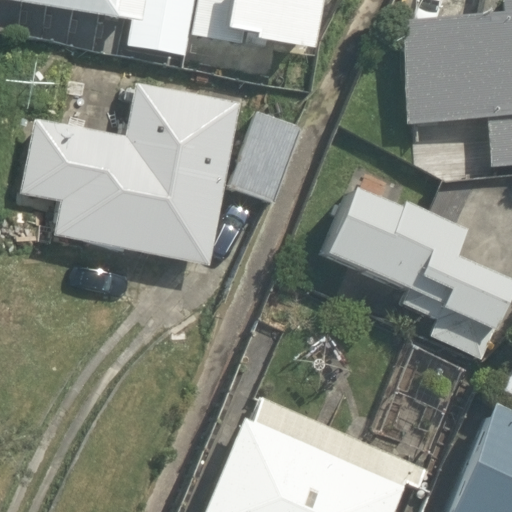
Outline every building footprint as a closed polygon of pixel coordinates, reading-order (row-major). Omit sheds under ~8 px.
[(195,0),(0,0),(0,3),(134,27),(130,50),(184,61),(195,0)] [(314,59),(324,0),(199,0),(189,55),(239,65),(238,72),(269,79),(276,51),(314,59)] [(511,0),(488,0),(455,3),(456,0),(392,0),(388,9),(386,9),(386,12),(380,26),(388,30),(397,130),(478,123),(483,174),(511,171),(511,0)] [(208,271),(241,109),(137,89),(126,140),(33,123),(20,199),(62,207),(56,240),(208,271)] [(272,208),(303,132),(258,116),(228,190),(272,208)] [(484,372),(510,303),(426,271),(431,257),(328,218),(297,301),(484,372)] [(511,511),(511,370),(506,368),(447,511),(511,511)] [(386,511),(411,460),(257,389),(199,511),(386,511)]
